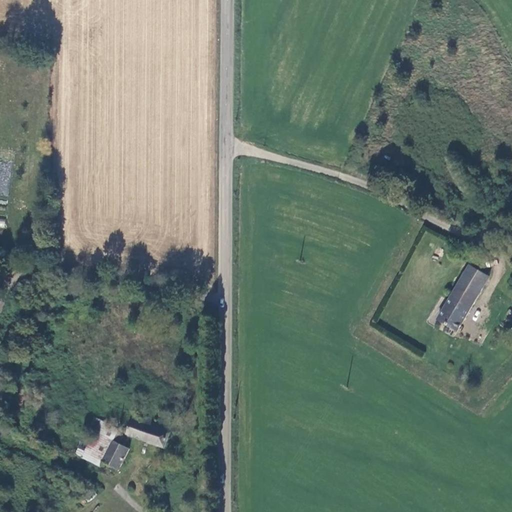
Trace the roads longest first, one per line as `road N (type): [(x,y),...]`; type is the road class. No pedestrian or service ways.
road 1 (tertiary): [(224,511),(225,141)]
road 2 (unclassified): [(225,141),(361,184),(459,230),(483,234),(511,223)]
road 3 (track): [(138,511),(0,405)]
road 4 (tertiary): [(225,141),(226,0)]
